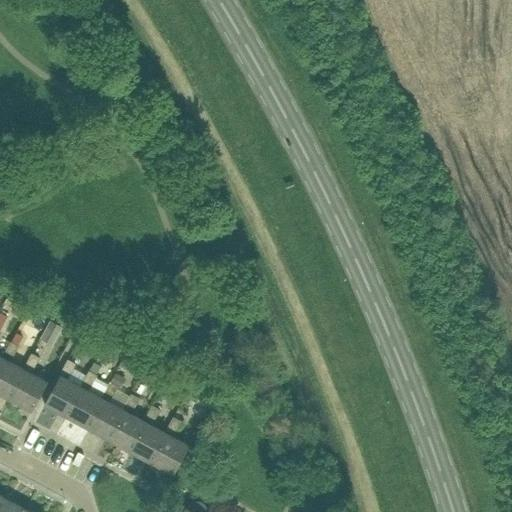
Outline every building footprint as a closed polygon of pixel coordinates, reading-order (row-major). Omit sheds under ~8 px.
[(62,328),(50,322),(41,340),(53,346),(62,328)] [(24,370),(22,369),(9,362),(17,347),(10,342),(1,357),(4,359),(0,365),(0,395),(8,400),(24,370)] [(24,370),(8,400),(30,412),(47,382),(31,373),(39,358),(30,354),(22,369),(24,370)] [(43,405),(65,417),(82,388),(79,387),(66,380),(75,364),(66,360),(57,376),(59,377),(43,405)] [(82,388),(65,417),(86,429),(102,399),(100,398),(87,391),(96,376),(88,371),(79,387),(82,388)] [(102,399),(86,429),(107,440),(124,411),(121,410),(108,403),(116,387),(108,383),(100,398),(102,399)] [(124,411),(107,440),(128,452),(144,423),(142,422),(129,415),(138,399),(130,394),(121,410),(124,411)] [(128,452),(149,463),(166,434),(164,433),(150,426),(159,410),(151,406),(142,422),(144,423),(128,452)] [(166,434),(149,463),(171,475),(187,446),(172,438),(180,422),(172,417),(164,433),(166,434)] [(4,498),(0,505),(0,511),(23,511),(25,509),(4,498)] [(182,511),(206,511),(206,510),(206,509),(205,508),(205,507),(204,506),(203,505),(202,505),(202,504),(201,504),(200,503),(199,503),(198,503),(197,503),(196,503),(195,503),(194,503),(193,503),(192,504),(191,505),(190,505),(190,506),(189,506),(188,509),(185,508),(182,511)]
